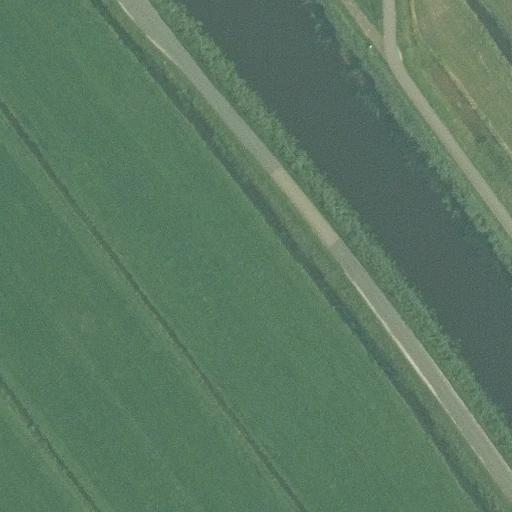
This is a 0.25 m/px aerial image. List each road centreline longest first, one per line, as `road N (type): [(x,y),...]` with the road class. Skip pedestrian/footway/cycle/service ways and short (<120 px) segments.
road 1 (tertiary): [(511,497),(292,194),(132,0)]
road 2 (unclassified): [(511,228),(390,63),(387,0)]
